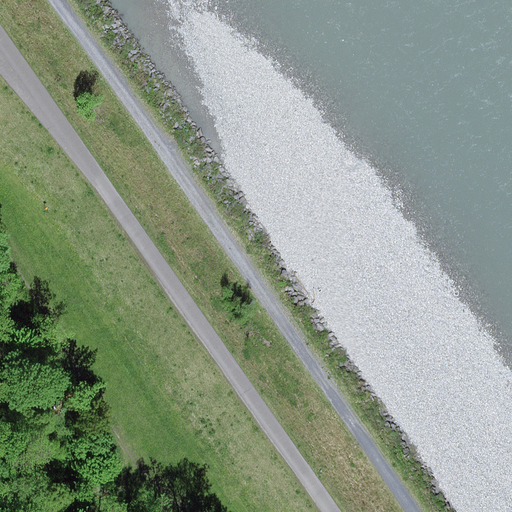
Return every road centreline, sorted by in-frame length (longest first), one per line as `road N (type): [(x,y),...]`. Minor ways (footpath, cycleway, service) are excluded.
road 1 (track): [(414,511),(55,0)]
road 2 (track): [(0,39),(329,511)]
road 3 (track): [(183,511),(105,424),(0,240)]
